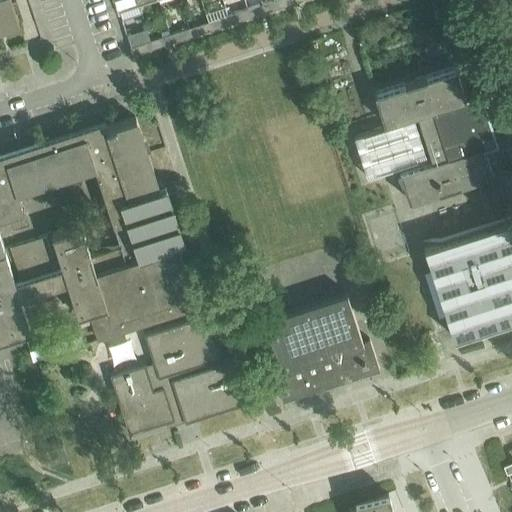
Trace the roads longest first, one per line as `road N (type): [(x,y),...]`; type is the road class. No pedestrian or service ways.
road 1 (residential): [(175,511),(422,429)]
road 2 (residential): [(0,112),(96,81),(70,0)]
